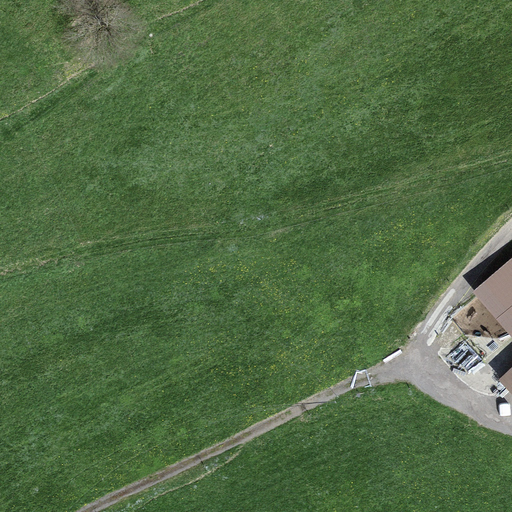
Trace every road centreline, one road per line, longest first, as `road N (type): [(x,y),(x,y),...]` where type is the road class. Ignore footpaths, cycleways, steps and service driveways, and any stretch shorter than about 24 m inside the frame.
road 1 (track): [(99,511),(411,357),(511,403)]
road 2 (track): [(411,357),(511,239)]
